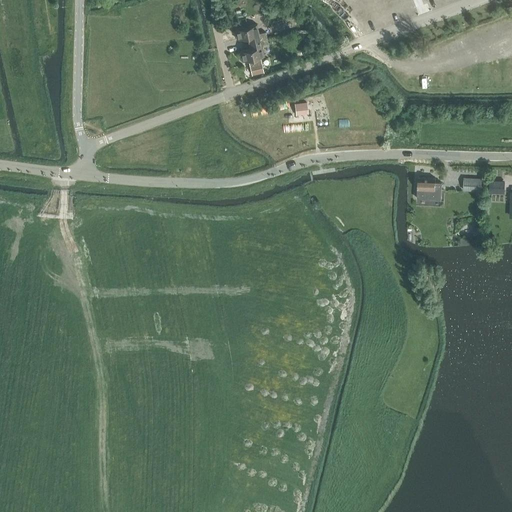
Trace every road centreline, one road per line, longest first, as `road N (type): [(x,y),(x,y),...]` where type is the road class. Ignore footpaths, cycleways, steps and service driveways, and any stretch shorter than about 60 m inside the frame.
road 1 (unclassified): [(511,156),(349,155),(222,183),(83,175)]
road 2 (unclassified): [(83,175),(80,0)]
